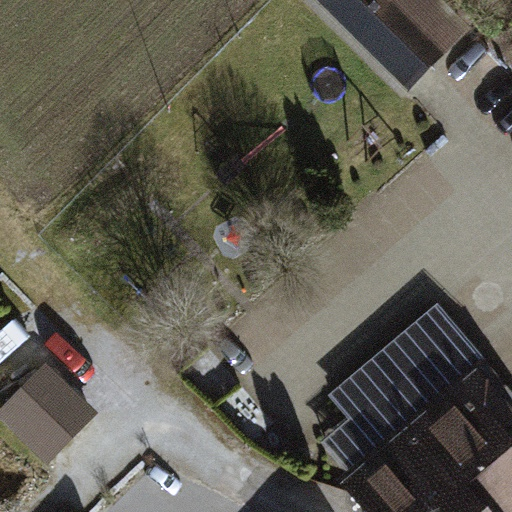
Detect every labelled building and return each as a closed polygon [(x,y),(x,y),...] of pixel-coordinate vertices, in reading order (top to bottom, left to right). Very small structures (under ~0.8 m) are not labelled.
[(466,31),(434,0),(324,0),(412,85),(466,31)] [(511,395),(439,306),(332,393),(353,418),(322,444),(347,472),(460,377),(505,433),(511,427),(511,395)] [(0,385),(28,358),(1,331),(0,331),(0,385)] [(96,408),(50,362),(0,412),(0,418),(43,461),(96,408)] [(511,511),(511,440),(505,433),(460,377),(347,472),(338,481),(364,511),(511,511)] [(87,511),(124,511),(98,496),(87,511)]
